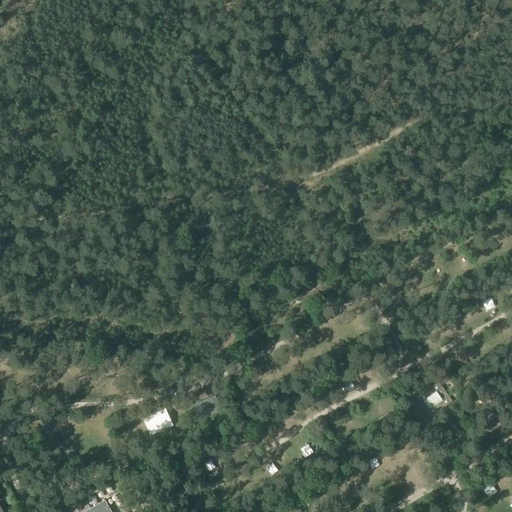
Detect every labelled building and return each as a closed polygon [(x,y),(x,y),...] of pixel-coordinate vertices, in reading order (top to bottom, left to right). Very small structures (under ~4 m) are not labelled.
[(500,234),(494,238),(499,244),(505,240),(500,234)] [(480,240),(473,242),(477,256),(485,253),(480,240)] [(421,280),(413,285),(418,293),(426,288),(421,280)] [(461,316),(469,312),(464,304),(456,308),(461,316)] [(357,327),(364,324),(360,316),(354,319),(357,327)] [(453,357),(455,362),(465,358),(463,354),(453,357)] [(246,381),(249,390),(258,387),(255,379),(246,381)] [(417,397),(431,416),(452,401),(439,382),(417,397)] [(199,421),(222,410),(215,395),(193,405),(199,421)] [(370,412),(378,408),(374,401),(366,405),(370,412)] [(150,436),(173,426),(165,408),(142,419),(150,436)] [(347,410),(337,414),(341,427),(351,423),(347,410)] [(301,437),(292,440),(297,455),(307,452),(301,437)] [(42,443),(44,455),(74,450),(72,439),(42,443)] [(206,466),(215,461),(208,448),(199,453),(206,466)] [(508,479),(509,464),(499,464),(499,479),(508,479)] [(481,491),(489,485),(483,477),(475,483),(481,491)] [(111,511),(105,500),(83,511),(111,511)]
